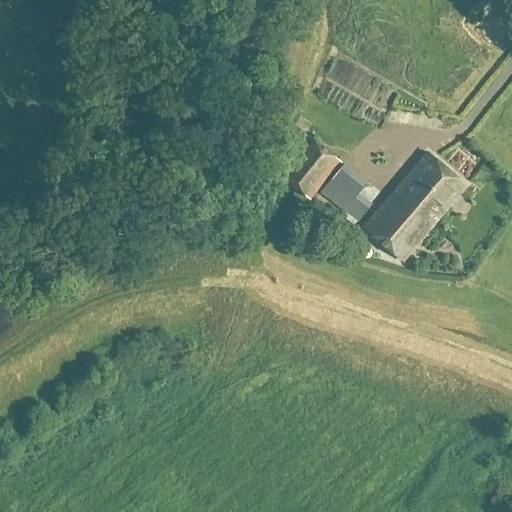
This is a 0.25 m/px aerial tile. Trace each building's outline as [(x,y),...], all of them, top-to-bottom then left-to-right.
[(340,64),(320,100),(355,120),(363,106),(378,115),(391,94),(340,64)] [(290,155),(307,135),(294,124),(277,145),(290,155)] [(308,200),(339,162),(308,137),(278,175),(308,200)] [(401,261),(467,185),(429,152),(363,228),(401,261)] [(320,192),(358,221),(370,206),(356,195),(365,183),(343,164),(320,192)]
